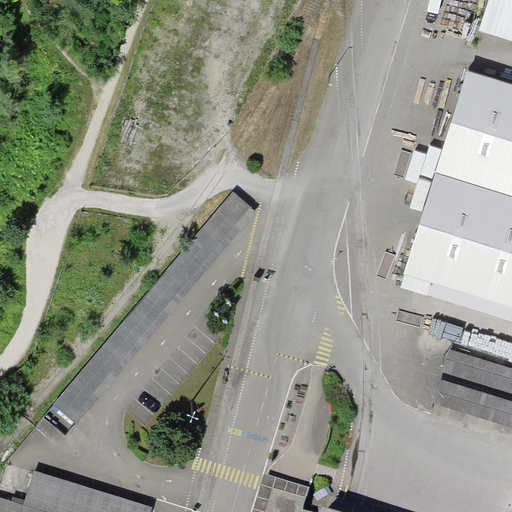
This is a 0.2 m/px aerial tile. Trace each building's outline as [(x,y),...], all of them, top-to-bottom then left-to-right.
[(511,196),(436,173),(405,270),(511,303),(511,196)] [(254,211),(231,192),(51,405),(74,424),(254,211)] [(511,391),(511,367),(449,349),(442,370),(511,391)] [(511,427),(511,402),(439,380),(432,403),(511,427)] [(54,511),(147,511),(148,509),(32,474),(23,502),(54,511)] [(348,511),(347,511),(327,506),(325,511),(301,511),(304,504),(270,494),(264,511),(348,511)] [(0,511),(38,511),(0,500),(0,511)]
